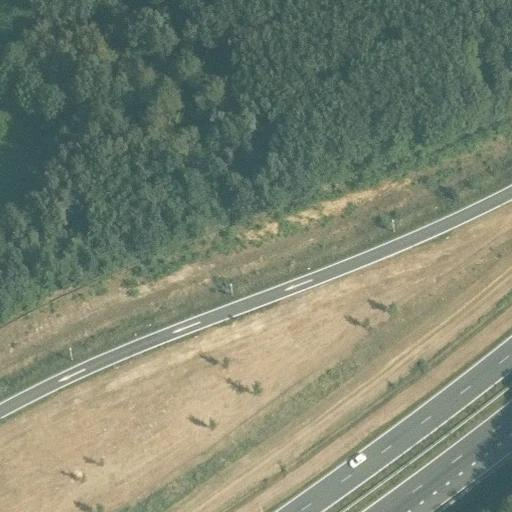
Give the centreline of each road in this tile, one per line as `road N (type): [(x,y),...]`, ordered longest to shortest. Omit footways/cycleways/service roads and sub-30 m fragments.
road 1 (trunk): [(511,196),(98,363),(0,413)]
road 2 (trunk): [(511,355),(301,511)]
road 3 (trunk): [(392,511),(511,420)]
